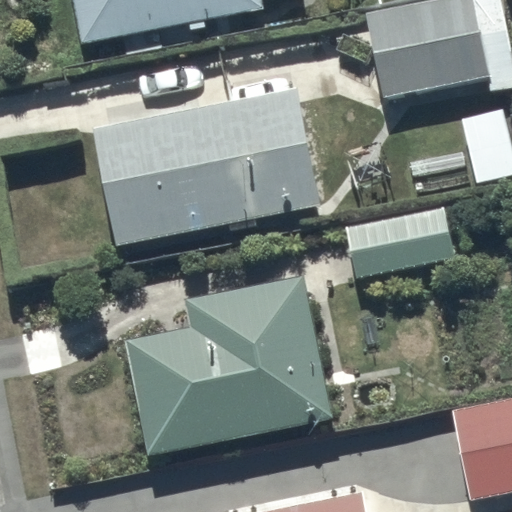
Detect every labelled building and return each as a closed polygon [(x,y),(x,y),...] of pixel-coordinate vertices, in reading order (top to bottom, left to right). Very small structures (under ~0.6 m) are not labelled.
[(73,0),(84,54),(264,19),(260,0),(73,0)] [(371,20),(387,106),(495,86),(479,0),(371,20)] [(95,139),(119,257),(322,216),(298,99),(199,117),(197,105),(169,110),(171,123),(95,139)] [(347,235),(359,288),(457,266),(446,213),(347,235)] [(129,351),(152,467),(337,431),(308,285),(188,309),(194,338),(129,351)] [(511,499),(511,407),(454,419),(473,508),(511,499)]
